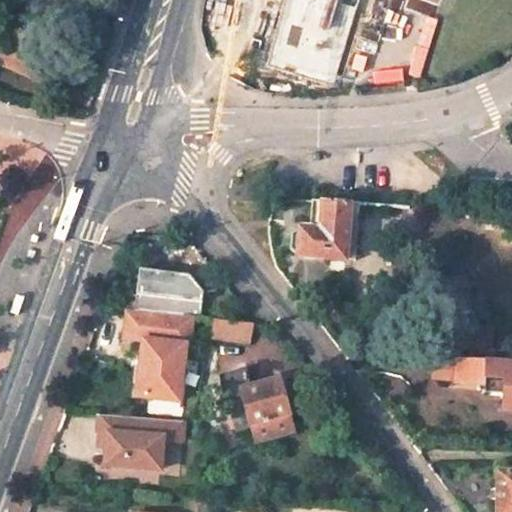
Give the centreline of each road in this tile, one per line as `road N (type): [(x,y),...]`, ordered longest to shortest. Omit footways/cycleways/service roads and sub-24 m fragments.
road 1 (secondary): [(163,167),(210,216),(436,511)]
road 2 (tertiary): [(113,155),(78,226),(0,441)]
road 3 (residential): [(281,127),(386,125),(511,85)]
road 4 (residential): [(281,127),(191,117),(113,155)]
road 5 (secondary): [(168,0),(113,155)]
road 6 (residential): [(163,167),(204,164),(233,140),(281,127)]
